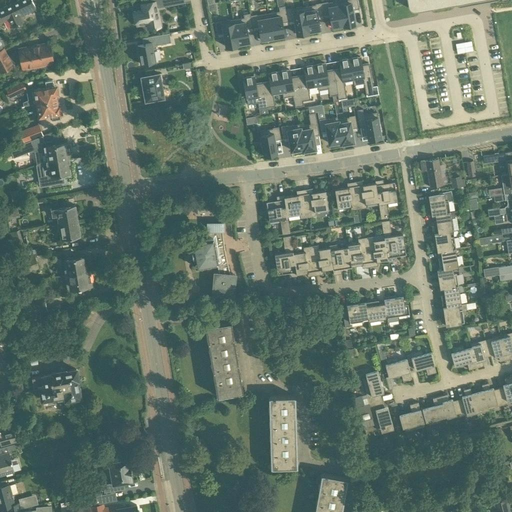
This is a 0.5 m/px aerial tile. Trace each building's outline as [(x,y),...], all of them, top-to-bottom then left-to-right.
[(31,0),(18,0),(0,9),(0,23),(8,19),(12,28),(24,22),(21,16),(36,9),(31,0)] [(159,27),(156,8),(174,4),(173,0),(141,0),(142,4),(141,4),(142,10),(133,12),(134,22),(135,21),(136,25),(147,24),(148,29),(159,27)] [(343,25),(339,0),(327,2),(321,3),(323,15),(323,16),(324,16),(324,15),(330,14),(330,17),(332,27),(343,25)] [(340,0),(339,0),(343,25),(355,23),(353,13),(353,10),(358,9),(359,10),(357,0),(340,0)] [(407,0),(408,5),(408,6),(409,8),(410,9),(412,10),(414,10),(416,10),(472,0),(407,0)] [(323,15),(321,3),(315,4),(315,5),(304,7),(308,31),(309,31),(320,29),(318,19),(317,16),(323,15)] [(285,9),(286,9),(285,5),(278,7),(279,11),(268,13),(273,38),(284,36),(282,25),(282,23),(288,22),(285,9)] [(308,31),(304,7),(292,9),(292,8),(286,9),(285,9),(288,22),(288,23),(289,23),(288,21),(294,20),(295,23),(294,23),(296,34),(309,32),(309,31),(308,31)] [(250,15),(250,13),(243,14),(244,17),(233,19),(237,44),(238,44),(249,42),(247,32),(246,29),(252,28),(250,15)] [(273,38),(268,13),(257,15),(256,14),(250,15),(252,28),(252,29),(253,29),(253,28),(259,27),(259,29),(261,40),(273,38)] [(237,44),(233,19),(221,22),(221,21),(215,22),(217,35),(218,35),(218,34),(223,33),(224,36),(225,47),(238,44),(237,44)] [(477,34),(489,33),(489,25),(477,26),(477,34)] [(156,50),(155,45),(170,42),(169,33),(142,38),(143,43),(137,44),(141,64),(155,61),(153,51),(156,50)] [(19,52),(21,61),(23,68),(52,62),(49,44),(19,50),(19,52)] [(3,49),(0,50),(0,71),(0,72),(12,66),(11,64),(7,56),(3,49)] [(335,54),(324,57),(325,62),(336,60),(335,54)] [(360,56),(349,58),(353,80),(354,85),(364,83),(366,94),(375,93),(369,63),(362,65),(360,56)] [(353,80),(349,58),(339,60),(341,69),(333,70),(338,95),(339,99),(347,98),(344,82),(353,80)] [(484,63),(485,70),(497,67),(495,61),(484,63)] [(338,95),(333,70),(326,71),(325,63),(314,65),(318,87),(317,87),(318,90),(328,88),(330,96),(338,95)] [(318,87),(314,65),(304,67),(305,75),(298,76),(302,101),(303,101),(310,99),(308,88),(317,87),(318,87)] [(302,101),(298,76),(291,78),(289,69),(279,71),(283,93),(282,93),(283,98),(293,96),(295,107),(304,106),(303,101),(302,101)] [(145,71),(145,76),(141,77),(146,100),(163,97),(159,73),(153,74),(152,70),(145,71)] [(283,93),(279,71),(268,73),(270,81),(262,83),(267,107),(275,106),(273,95),(282,93),(283,93)] [(267,107),(262,83),(255,84),(254,76),(243,78),(246,96),(247,102),(248,104),(258,102),(259,109),(267,107)] [(23,80),(6,87),(10,96),(26,90),(23,80)] [(36,103),(57,100),(56,94),(57,92),(58,92),(57,87),(55,85),(54,86),(53,80),(45,81),(46,87),(33,89),(35,97),(28,98),(29,100),(23,102),(24,106),(36,103)] [(57,100),(36,103),(39,117),(51,115),(52,120),(60,119),(59,113),(60,113),(61,111),(60,106),(58,104),(57,100)] [(379,124),(376,112),(363,114),(362,109),(356,110),(359,128),(360,128),(360,127),(365,126),(368,139),(381,137),(380,129),(381,129),(380,124),(379,124)] [(319,135),(315,112),(308,113),(310,124),(300,126),(299,126),(303,148),(303,151),(315,148),(313,135),(318,134),(319,136),(319,135)] [(357,129),(355,115),(348,116),(349,117),(338,119),(337,119),(341,141),(341,144),(353,142),(351,129),(356,128),(357,129)] [(337,119),(338,119),(337,117),(325,119),(325,118),(319,119),(321,133),(322,133),(321,132),(327,130),(329,143),(341,141),(337,119)] [(299,126),(300,126),(299,123),(287,126),(287,125),(281,126),(283,140),(284,139),(283,138),(289,137),(291,150),(303,148),(299,126)] [(281,140),(278,126),(272,128),(259,131),(261,143),(260,143),(261,148),(262,148),(264,155),(277,153),(275,140),(280,139),(280,140),(281,140)] [(29,134),(18,138),(20,144),(31,139),(29,134)] [(35,140),(9,149),(12,156),(38,148),(44,147),(45,153),(47,153),(48,161),(67,158),(67,159),(70,158),(67,143),(52,145),(51,141),(44,142),(43,136),(35,140)] [(499,161),(499,165),(506,164),(507,174),(511,173),(511,151),(483,156),(484,163),(499,161)] [(48,161),(45,161),(36,164),(39,186),(64,182),(63,175),(69,173),(67,159),(67,158),(48,161)] [(438,159),(420,162),(421,170),(427,169),(429,186),(447,183),(446,178),(445,178),(445,176),(441,176),(438,159)] [(473,161),(466,162),(469,180),(479,178),(479,175),(475,175),(473,161)] [(502,188),(488,190),(489,197),(493,196),(503,194),(511,193),(510,187),(511,186),(511,173),(507,174),(500,175),(502,188)] [(459,177),(448,179),(449,188),(460,187),(459,177)] [(383,179),(375,180),(375,182),(378,201),(381,219),(389,217),(386,202),(397,200),(394,182),(383,183),(383,179)] [(362,180),(354,181),(358,209),(366,207),(365,203),(378,201),(375,182),(362,184),(362,180)] [(347,187),(334,189),(337,208),(350,206),(351,210),(358,209),(354,181),(346,183),(347,187)] [(312,188),(304,189),(308,217),(316,215),(315,211),(328,209),(325,190),(312,192),(312,188)] [(297,195),(284,197),(287,216),(300,214),(300,218),(308,217),(304,189),(296,191),(297,195)] [(20,190),(11,191),(13,200),(21,199),(20,190)] [(444,194),(428,196),(431,215),(435,215),(435,214),(449,212),(447,199),(445,200),(444,194)] [(277,200),(266,202),(269,221),(280,219),(282,234),(290,233),(287,216),(284,197),(284,195),(276,196),(277,200)] [(504,208),(492,210),(493,216),(501,215),(511,212),(511,198),(507,200),(507,203),(507,204),(507,205),(506,206),(505,207),(504,207),(504,208)] [(74,205),(51,209),(52,216),(56,215),(57,224),(77,220),(74,205)] [(17,209),(7,212),(9,219),(19,216),(17,209)] [(436,220),(432,221),(434,233),(450,231),(452,231),(450,218),(454,217),(453,212),(449,212),(435,214),(435,215),(436,220)] [(511,212),(501,215),(502,220),(507,219),(508,221),(511,219),(511,212)] [(77,220),(57,224),(58,229),(60,229),(62,239),(80,235),(77,220)] [(389,220),(381,221),(384,238),(387,260),(387,262),(395,260),(395,256),(406,254),(402,233),(391,235),(389,220)] [(209,238),(191,241),(193,250),(192,250),(192,254),(225,249),(224,243),(222,231),(223,231),(223,223),(207,223),(207,236),(208,236),(209,238)] [(511,233),(511,226),(500,228),(501,235),(511,233)] [(450,231),(434,233),(437,252),(440,251),(455,249),(453,236),(450,236),(450,231)] [(511,233),(501,235),(502,241),(506,240),(508,253),(511,252),(511,233)] [(285,252),(274,254),(277,275),(288,273),(289,277),(297,276),(296,274),(293,253),(291,240),(290,235),(282,237),(285,252)] [(373,236),(365,237),(370,267),(377,265),(377,261),(387,260),(384,238),(373,240),(373,236)] [(358,242),(347,244),(348,246),(351,265),(361,264),(362,268),(370,267),(365,237),(357,238),(358,242)] [(337,244),(329,245),(329,247),(333,268),(332,268),(333,274),(341,273),(341,269),(351,267),(351,265),(348,246),(337,248),(337,244)] [(318,245),(310,246),(315,275),(323,274),(322,270),(332,268),(333,268),(329,247),(319,249),(318,245)] [(293,253),(296,274),(307,272),(307,276),(315,275),(310,246),(303,247),(303,251),(293,253)] [(225,249),(192,254),(193,259),(194,258),(196,267),(217,263),(218,272),(214,272),(211,294),(234,296),(236,274),(230,273),(228,264),(226,255),(225,249)] [(441,257),(437,257),(439,270),(452,268),(458,267),(456,254),(453,255),(453,249),(455,249),(440,251),(441,257)] [(24,250),(14,254),(16,261),(26,258),(24,250)] [(26,258),(16,261),(21,275),(39,269),(35,255),(26,258)] [(67,269),(65,269),(66,275),(89,271),(86,271),(83,256),(65,259),(67,269)] [(511,265),(483,270),(484,277),(499,274),(499,275),(511,272),(511,265)] [(440,270),(436,271),(439,289),(443,288),(458,286),(456,273),(453,274),(452,268),(439,270),(440,270)] [(89,271),(66,275),(68,275),(69,283),(67,283),(68,290),(92,286),(89,271)] [(511,272),(499,275),(500,281),(511,279),(511,272)] [(444,294),(440,294),(442,307),(458,305),(461,304),(459,292),(463,291),(462,285),(458,286),(443,288),(444,294)] [(396,297),(383,299),(384,303),(387,318),(387,322),(398,320),(397,316),(404,315),(405,315),(409,314),(407,304),(403,304),(403,299),(397,300),(396,297)] [(44,300),(22,305),(24,317),(47,312),(44,300)] [(378,300),(365,302),(368,318),(368,321),(381,319),(381,316),(386,315),(386,318),(387,318),(384,303),(379,304),(378,300)] [(349,308),(343,309),(346,326),(350,325),(350,324),(363,321),(362,319),(368,318),(365,302),(366,306),(360,307),(360,303),(348,305),(349,308)] [(458,305),(442,307),(445,326),(464,323),(462,310),(459,310),(458,305)] [(230,321),(206,326),(208,340),(232,336),(230,321)] [(51,322),(30,326),(31,333),(42,331),(42,333),(53,331),(51,322)] [(511,331),(499,335),(506,359),(511,357),(511,356),(510,350),(511,349),(511,331)] [(40,335),(24,338),(28,355),(43,352),(40,335)] [(499,335),(485,339),(489,356),(497,353),(499,361),(506,359),(499,335)] [(232,336),(208,340),(211,354),(235,350),(232,336)] [(485,339),(470,343),(471,348),(471,347),(477,367),(483,365),(481,358),(489,356),(485,339)] [(463,345),(451,348),(456,365),(466,362),(468,369),(477,367),(471,347),(471,348),(464,350),(463,345)] [(235,350),(211,354),(213,368),(237,364),(235,350)] [(410,354),(407,355),(408,362),(412,361),(415,369),(425,367),(427,374),(436,372),(430,352),(422,354),(421,350),(410,353),(410,354)] [(397,357),(386,360),(390,376),(401,373),(403,381),(412,379),(406,359),(398,361),(397,357)] [(237,364),(213,368),(215,381),(239,377),(237,364)] [(51,374),(32,377),(34,388),(40,387),(42,399),(51,397),(50,394),(57,393),(58,400),(67,399),(68,403),(80,401),(79,397),(80,396),(80,394),(81,393),(80,388),(79,388),(77,380),(78,379),(76,369),(65,371),(65,370),(51,373),(51,374)] [(368,377),(362,379),(369,404),(382,400),(379,390),(382,389),(377,370),(367,373),(368,377)] [(507,385),(498,387),(502,404),(511,401),(511,382),(510,376),(505,377),(507,385)] [(239,377),(215,381),(218,396),(242,392),(239,377)] [(489,382),(482,383),(484,391),(483,391),(483,392),(484,392),(488,408),(502,404),(498,387),(491,389),(489,382)] [(471,386),(470,387),(472,395),(476,411),(488,408),(484,392),(483,392),(483,391),(473,394),(471,386)] [(466,396),(457,398),(461,415),(476,411),(472,395),(470,387),(464,388),(466,396)] [(448,392),(440,394),(446,414),(447,418),(461,415),(457,398),(450,400),(448,392)] [(435,404),(425,407),(429,423),(440,420),(439,416),(446,414),(440,394),(433,396),(435,404)] [(294,395),(269,396),(269,411),(294,410),(294,395)] [(363,397),(354,400),(355,406),(364,403),(363,397)] [(369,406),(357,409),(358,416),(371,412),(376,428),(382,427),(383,431),(393,428),(388,409),(385,410),(382,400),(369,404),(369,406)] [(405,431),(400,432),(405,448),(413,445),(411,438),(408,439),(406,431),(425,426),(418,402),(409,404),(411,412),(401,415),(405,431)] [(294,410),(269,411),(270,425),(295,424),(294,410)] [(295,424),(270,425),(270,439),(295,438),(295,424)] [(0,441),(1,445),(14,442),(11,432),(0,435),(0,434),(0,441)] [(295,438),(270,439),(271,453),(296,452),(295,438)] [(0,475),(13,472),(11,465),(12,465),(11,459),(10,459),(8,453),(16,451),(14,444),(0,447),(0,475)] [(296,452),(271,453),(272,467),(296,467),(296,452)] [(112,483),(103,485),(104,491),(123,488),(122,482),(131,481),(132,481),(132,480),(131,474),(132,473),(130,466),(129,466),(128,460),(129,460),(128,459),(127,459),(110,462),(109,462),(108,462),(109,463),(112,483)] [(322,474),(319,488),(344,492),(346,478),(322,474)] [(9,485),(0,487),(0,508),(7,506),(8,511),(21,508),(19,502),(14,504),(12,494),(18,493),(15,483),(9,485)] [(319,488),(317,502),(341,506),(344,492),(319,488)] [(98,489),(90,491),(92,504),(100,503),(98,489)] [(509,511),(506,499),(493,502),(495,510),(494,511),(509,511)] [(317,502),(315,511),(340,511),(341,506),(317,502)]
